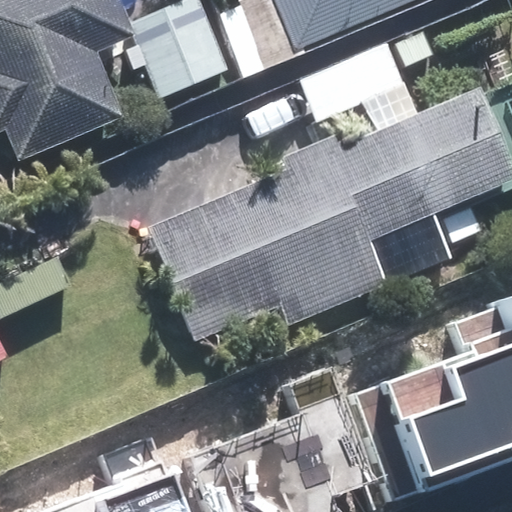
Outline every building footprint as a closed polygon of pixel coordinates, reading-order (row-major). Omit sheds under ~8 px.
[(0,0),(0,133),(3,132),(16,163),(119,120),(91,54),(126,39),(109,0),(0,0)] [(226,71),(195,0),(187,0),(128,26),(159,100),(226,71)] [(413,0),(270,0),(293,51),(413,0)] [(384,47),(297,84),(314,125),(401,88),(384,47)] [(383,286),(365,244),(511,182),(511,178),(475,91),(145,230),(193,343),(277,307),(285,327),(383,286)] [(54,258),(0,284),(0,319),(68,287),(54,258)] [(499,306),(511,341),(511,286),(492,294),(499,306)] [(382,480),(389,503),(511,460),(511,341),(499,306),(447,324),(457,354),(348,392),(382,480)] [(0,397),(25,384),(0,335),(0,397)] [(348,392),(338,367),(284,388),(295,416),(183,459),(203,511),(342,511),(337,498),(382,480),(348,392)] [(186,511),(153,431),(96,455),(108,485),(42,511),(186,511)]
